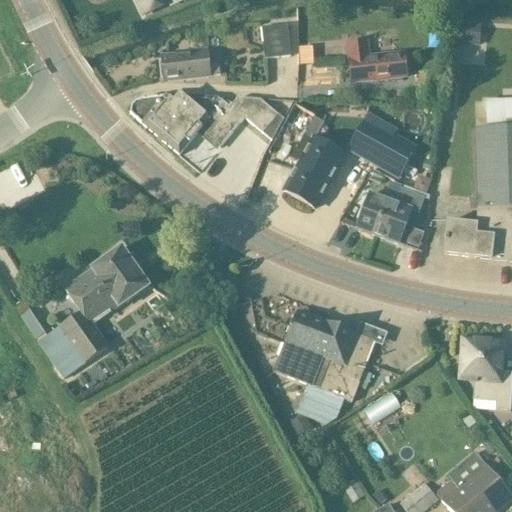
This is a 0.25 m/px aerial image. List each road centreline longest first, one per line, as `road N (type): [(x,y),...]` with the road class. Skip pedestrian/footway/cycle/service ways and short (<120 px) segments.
road 1 (secondary): [(511,311),(452,305),(292,258),(168,187),(96,115)]
road 2 (residential): [(96,115),(159,93),(392,100)]
